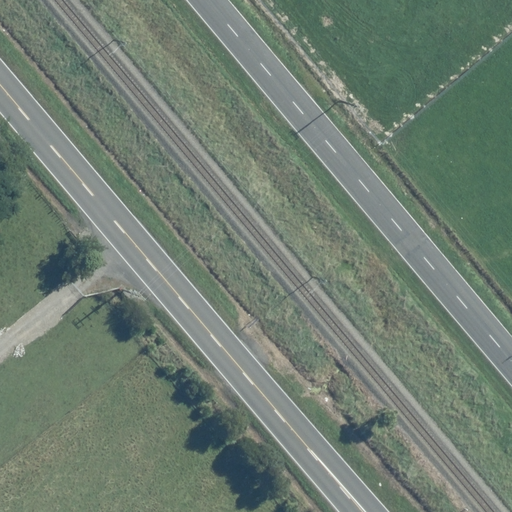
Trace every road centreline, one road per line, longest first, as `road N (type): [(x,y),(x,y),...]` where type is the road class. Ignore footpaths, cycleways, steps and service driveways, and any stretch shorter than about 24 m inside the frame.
road 1 (secondary): [(0,80),(364,511)]
road 2 (tertiary): [(207,0),(511,361)]
